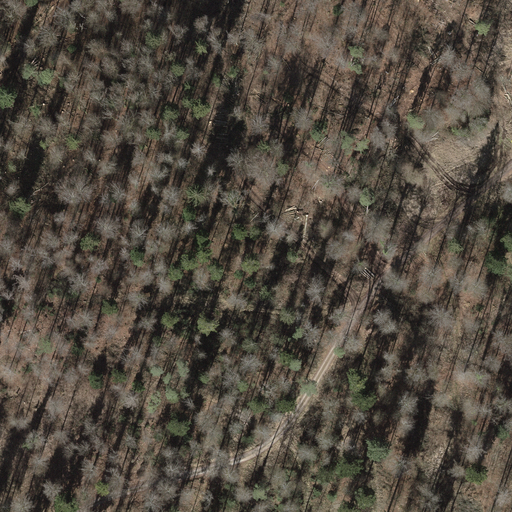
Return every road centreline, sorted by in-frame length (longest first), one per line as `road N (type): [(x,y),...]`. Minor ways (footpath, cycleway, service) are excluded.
road 1 (track): [(511,164),(367,303),(280,434),(252,453),(75,511)]
road 2 (track): [(299,0),(241,111),(232,161),(248,188),(367,303)]
